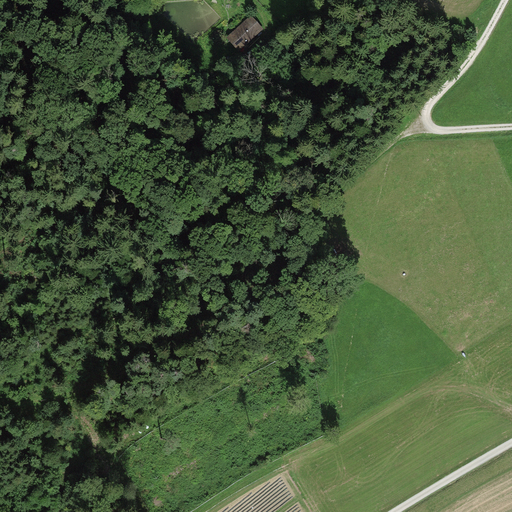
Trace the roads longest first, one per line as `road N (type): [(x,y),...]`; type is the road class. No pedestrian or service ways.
road 1 (track): [(511,127),(442,130),(427,116),(505,0)]
road 2 (track): [(316,230),(346,183),(396,138),(435,129)]
road 3 (track): [(511,442),(394,511)]
